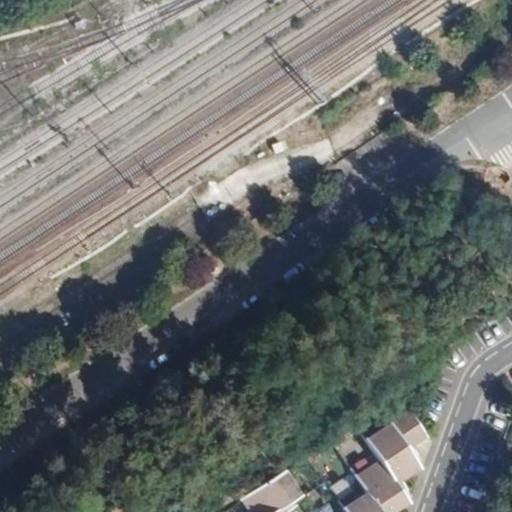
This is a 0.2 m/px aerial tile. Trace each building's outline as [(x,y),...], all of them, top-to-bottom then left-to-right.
[(374,435),(394,466),(414,453),(393,423),(374,435)] [(364,473),(382,498),(405,482),(394,466),(374,435),(350,452),(364,473)] [(351,506),(355,511),(390,511),(382,498),(364,473),(340,489),(351,506)] [(511,474),(501,482),(511,499),(511,474)] [(270,486),(231,511),(281,511),(285,509),(270,486)]
